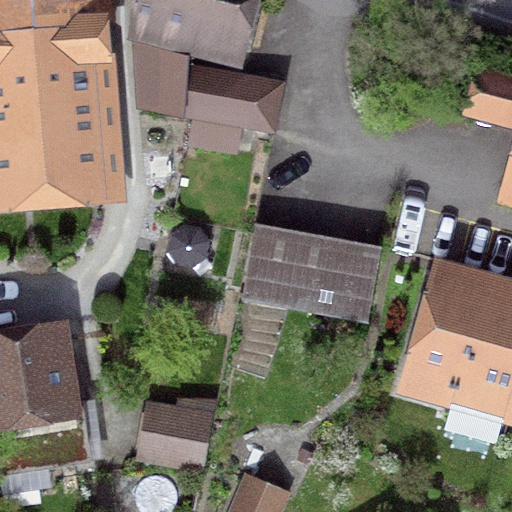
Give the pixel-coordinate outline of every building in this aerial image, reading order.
[(107,56),(104,21),(87,22),(85,0),(0,0),(0,190),(100,181),(90,57),(107,56)] [(143,32),(146,21),(235,44),(246,0),(133,0),(131,29),(143,32)] [(136,41),(139,105),(175,112),(185,63),(188,52),(136,41)] [(185,63),(175,112),(271,130),(281,84),(185,63)] [(511,86),(488,80),(480,109),(511,117),(511,86)] [(257,234),(246,294),(365,316),(376,256),(257,234)] [(511,293),(441,273),(429,313),(422,311),(415,335),(423,337),(407,391),(446,402),(451,388),(511,405),(506,420),(511,421),(511,293)] [(0,469),(84,457),(64,335),(0,344),(0,469)] [(200,466),(209,419),(151,408),(143,455),(200,466)] [(248,478),(233,511),(276,511),(284,494),(248,478)]
